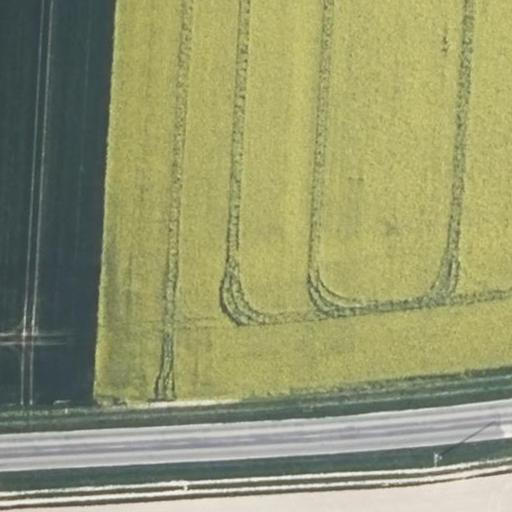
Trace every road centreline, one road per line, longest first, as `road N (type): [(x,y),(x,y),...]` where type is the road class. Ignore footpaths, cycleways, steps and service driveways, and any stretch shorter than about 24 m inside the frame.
road 1 (track): [(0,501),(511,464)]
road 2 (secondary): [(0,445),(511,411)]
